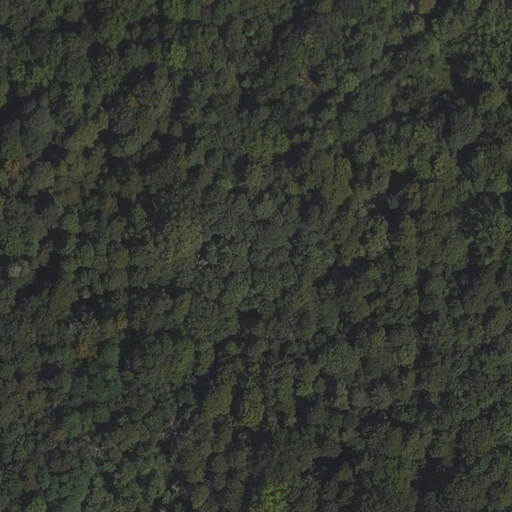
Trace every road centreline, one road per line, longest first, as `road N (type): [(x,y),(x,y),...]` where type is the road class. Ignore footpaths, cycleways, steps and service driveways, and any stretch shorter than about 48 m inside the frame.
road 1 (track): [(88,511),(186,136)]
road 2 (track): [(223,0),(186,136)]
road 3 (track): [(510,0),(463,14),(379,0)]
